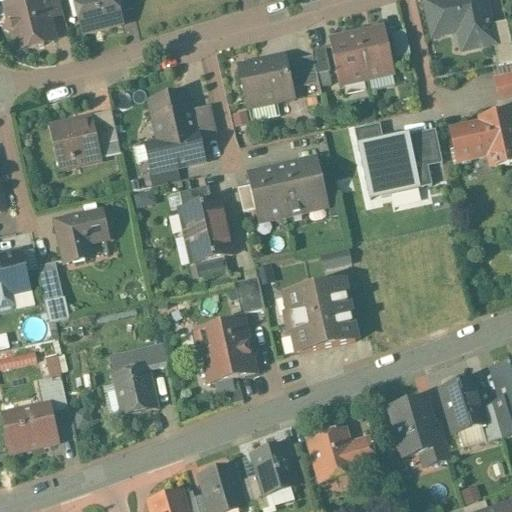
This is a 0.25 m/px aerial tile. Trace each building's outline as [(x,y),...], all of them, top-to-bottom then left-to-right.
[(35,0),(7,7),(11,23),(6,30),(13,34),(18,54),(55,44),(49,20),(43,0),(35,0)] [(59,0),(43,0),(49,20),(64,16),(59,0)] [(80,0),(83,11),(79,19),(84,37),(123,27),(115,0),(80,0)] [(485,0),(451,0),(426,6),(433,40),(463,33),(467,50),(464,51),(464,53),(494,46),(495,46),(491,27),(485,0)] [(511,46),(507,24),(491,27),(495,46),(494,46),(499,67),(511,64),(511,46)] [(386,31),(370,35),(371,37),(358,40),(368,82),(395,76),(386,31)] [(406,33),(392,36),(397,60),(411,57),(406,33)] [(358,40),(346,42),(346,40),(330,44),(340,88),(368,82),(358,40)] [(326,51),(313,54),(314,59),(318,77),(331,74),(326,51)] [(314,59),(286,65),(292,92),(320,86),(318,77),(314,59)] [(285,61),(240,71),(249,110),(294,100),(292,92),(286,65),(285,61)] [(511,64),(499,67),(493,69),(496,81),(494,81),(500,104),(511,101),(511,64)] [(187,99),(152,107),(161,144),(161,146),(196,138),(195,131),(187,99)] [(511,101),(500,104),(503,116),(511,113),(511,101)] [(112,113),(90,118),(91,122),(92,121),(98,148),(119,144),(112,113)] [(511,113),(503,116),(481,121),(482,126),(451,132),(455,151),(451,152),(455,169),(471,165),(470,161),(494,156),(497,169),(511,165),(511,113)] [(91,122),(51,130),(59,165),(72,162),(74,168),(101,162),(98,148),(92,121),(91,122)] [(196,138),(161,146),(161,144),(147,148),(154,176),(178,171),(204,164),(199,141),(218,137),(216,127),(195,131),(196,138)] [(380,127),(354,132),(365,181),(377,179),(381,199),(432,188),(428,169),(416,172),(409,139),(384,144),(380,127)] [(318,161),(275,170),(286,220),(306,215),(310,210),(329,206),(318,161)] [(435,186),(447,182),(442,165),(430,168),(435,186)] [(275,171),(262,174),(262,173),(248,176),(250,188),(256,212),(258,222),(269,219),(270,223),(286,220),(275,170),(275,171)] [(154,176),(150,177),(153,190),(181,184),(178,171),(154,176)] [(250,188),(239,191),(244,215),(256,212),(250,188)] [(209,189),(180,196),(184,212),(213,205),(209,189)] [(137,209),(156,207),(155,192),(136,194),(137,209)] [(184,212),(182,212),(188,239),(230,230),(228,222),(225,223),(221,203),(213,205),(184,212)] [(99,215),(56,224),(65,264),(93,258),(90,246),(105,243),(99,215)] [(230,230),(188,239),(194,267),(196,266),(225,260),(233,258),(229,238),(231,237),(230,230)] [(349,252),(322,258),(324,271),(351,265),(349,252)] [(0,260),(0,297),(10,295),(30,291),(22,256),(0,260)] [(225,260),(196,266),(200,282),(229,275),(225,260)] [(56,265),(37,269),(45,304),(64,300),(56,265)] [(258,280),(235,285),(242,316),(265,311),(258,280)] [(343,285),(287,298),(291,315),(289,316),(294,338),(296,337),(300,355),(356,343),(343,285)] [(10,295),(0,297),(0,314),(10,312),(13,307),(10,295)] [(245,322),(195,333),(200,358),(205,361),(211,386),(256,376),(245,322)] [(161,350),(122,359),(125,374),(148,369),(149,371),(165,368),(161,350)] [(511,366),(495,372),(504,402),(508,416),(511,415),(511,414),(511,366)] [(125,374),(113,377),(122,419),(158,411),(149,371),(148,369),(125,374)] [(61,378),(38,383),(43,407),(50,405),(52,415),(69,411),(61,378)] [(473,382),(443,391),(456,435),(481,428),(486,426),(481,409),(473,382)] [(421,402),(391,410),(399,436),(397,442),(399,450),(404,453),(406,458),(432,451),(436,450),(430,430),(421,402)] [(511,416),(511,415),(508,416),(504,402),(493,406),(503,440),(511,437),(511,416)] [(43,407),(4,417),(12,453),(58,443),(52,415),(50,405),(43,407)] [(503,440),(493,406),(481,409),(486,426),(481,428),(486,445),(503,440)] [(451,461),(441,426),(430,430),(436,450),(432,451),(436,465),(451,461)] [(342,433),(309,442),(320,478),(338,473),(340,479),(358,474),(357,471),(350,446),(350,445),(346,446),(342,433)] [(369,441),(350,446),(357,471),(376,465),(369,441)] [(287,449),(287,448),(254,457),(254,458),(255,458),(260,476),(266,497),(298,488),(298,487),(297,487),(286,449),(287,449)] [(233,470),(202,479),(207,496),(211,511),(234,511),(245,509),(233,470)] [(260,476),(249,480),(258,511),(260,511),(270,509),(266,497),(260,476)] [(183,496),(150,505),(150,506),(151,506),(152,511),(186,511),(182,497),(183,497),(183,496)] [(211,511),(207,496),(195,499),(199,511),(211,511)] [(488,511),(486,503),(463,511),(488,511)]
